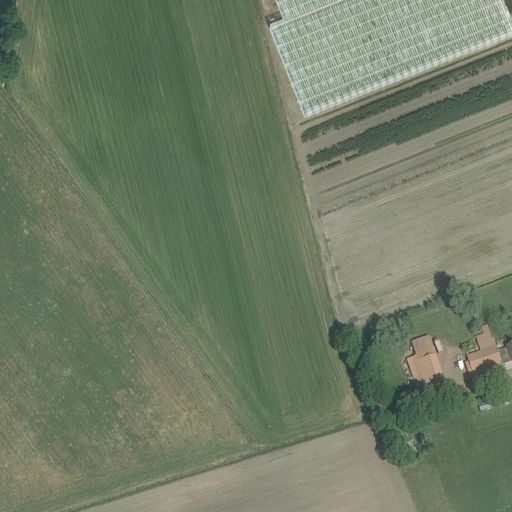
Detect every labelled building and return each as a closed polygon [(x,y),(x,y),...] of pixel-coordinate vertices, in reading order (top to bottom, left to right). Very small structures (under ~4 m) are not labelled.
[(305,113),(511,30),(511,26),(501,0),(277,0),(284,18),(269,24),(305,113)] [(487,326),(481,328),(483,335),(490,333),(487,326)] [(422,361),(409,365),(416,388),(422,387),(425,396),(446,388),(444,380),(437,356),(435,357),(429,339),(416,343),(422,361)] [(467,357),(472,372),(475,382),(503,373),(500,365),(501,364),(502,366),(511,362),(511,345),(507,348),(507,349),(498,352),(496,347),(467,357)] [(486,404),(488,409),(498,405),(496,400),(486,404)] [(416,450),(426,447),(421,435),(412,438),(416,450)] [(401,436),(390,441),(399,460),(410,455),(401,436)]
